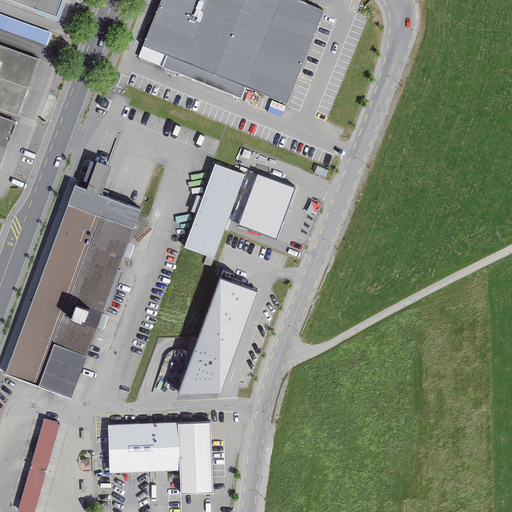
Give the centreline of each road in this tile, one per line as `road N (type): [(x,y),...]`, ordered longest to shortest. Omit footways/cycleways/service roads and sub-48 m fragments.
road 1 (residential): [(247,511),(266,397),(377,109),(400,38),(397,0)]
road 2 (tertiary): [(107,6),(0,290)]
road 3 (track): [(278,362),(511,249)]
road 4 (unknown): [(0,193),(50,68),(43,54),(0,37)]
